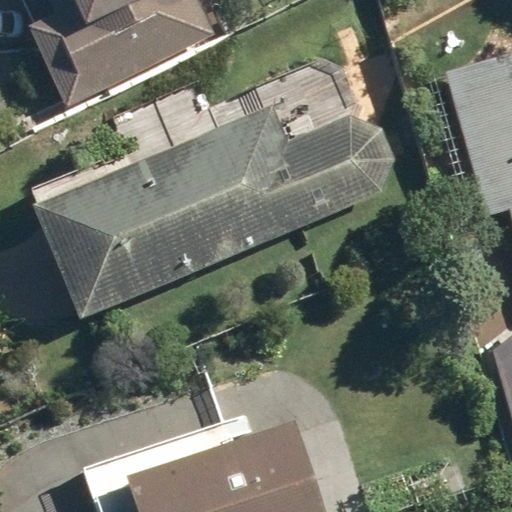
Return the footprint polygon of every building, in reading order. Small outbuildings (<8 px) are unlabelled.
[(205,0),(26,0),(74,103),(222,36),(205,0)] [(511,55),(452,71),(490,217),(511,211),(511,55)] [(34,192),(90,322),(389,194),(401,158),(387,126),(357,115),(296,141),(281,106),(252,118),(242,95),(212,108),(201,82),(120,116),(134,149),(34,192)] [(511,359),(498,371),(511,388),(511,359)] [(247,414),(91,467),(106,511),(372,511),(338,411),(256,438),(247,414)]
